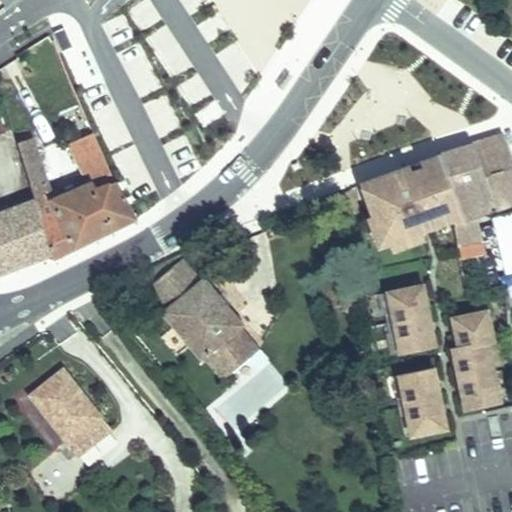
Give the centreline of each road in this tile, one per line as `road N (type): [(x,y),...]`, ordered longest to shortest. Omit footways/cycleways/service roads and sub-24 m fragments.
road 1 (secondary): [(53,287),(154,239),(235,183),(307,98),(370,0)]
road 2 (unknown): [(324,154),(511,93)]
